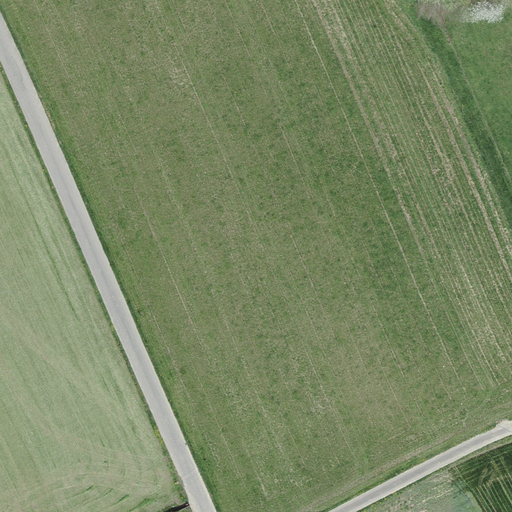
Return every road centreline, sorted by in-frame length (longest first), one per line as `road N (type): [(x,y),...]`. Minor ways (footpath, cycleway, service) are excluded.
road 1 (unclassified): [(205,511),(0,35)]
road 2 (track): [(511,210),(424,0)]
road 3 (track): [(341,511),(511,427)]
